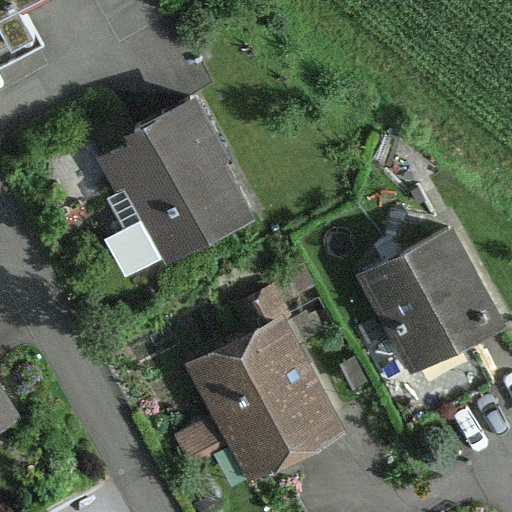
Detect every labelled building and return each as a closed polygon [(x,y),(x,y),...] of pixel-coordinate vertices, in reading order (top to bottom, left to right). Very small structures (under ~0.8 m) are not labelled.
[(0,0),(0,25),(45,0),(0,0)] [(181,270),(278,218),(214,100),(117,152),(181,270)] [(511,308),(469,228),(390,271),(440,364),(511,325),(511,308)] [(307,313),(214,363),(275,476),(368,426),(307,313)] [(0,369),(0,416),(21,405),(0,369)]
